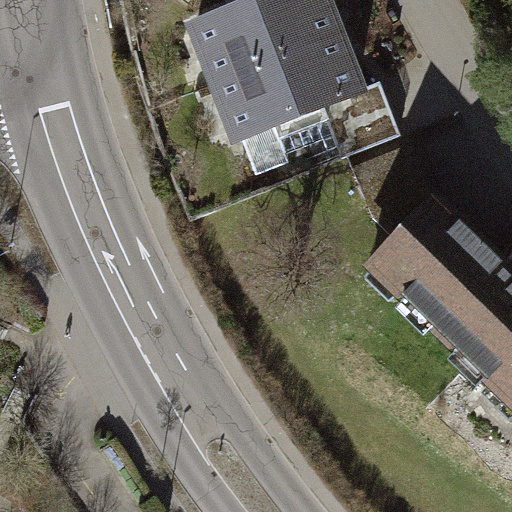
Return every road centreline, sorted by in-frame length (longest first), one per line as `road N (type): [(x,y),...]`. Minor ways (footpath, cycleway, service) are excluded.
road 1 (tertiary): [(265,511),(135,312),(43,82)]
road 2 (residential): [(420,0),(457,84),(511,160)]
